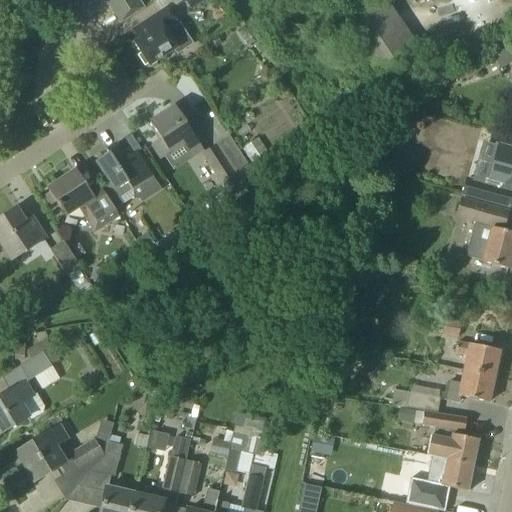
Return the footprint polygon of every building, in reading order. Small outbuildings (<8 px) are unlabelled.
[(145,8),(139,0),(103,0),(119,25),(145,8)] [(184,0),(191,10),(206,0),(184,0)] [(376,85),(423,57),(384,0),(372,0),(335,26),(376,85)] [(347,0),(353,8),(364,0),(347,0)] [(150,19),(133,30),(139,39),(133,43),(148,67),(177,49),(179,53),(193,44),(180,23),(174,27),(171,24),(176,21),(167,8),(150,19)] [(511,42),(491,53),(492,55),(499,70),(511,62),(511,42)] [(191,159),(201,153),(202,152),(184,124),(173,107),(149,123),(161,140),(152,146),(161,160),(182,146),(191,159)] [(215,144),(202,152),(201,153),(231,200),(245,191),(215,144)] [(151,177),(135,152),(124,159),(115,145),(105,151),(107,154),(94,163),(105,179),(113,193),(122,205),(133,198),(132,190),(151,177)] [(488,181),(510,187),(511,187),(511,150),(497,146),(488,181)] [(78,208),(85,219),(94,234),(119,217),(108,202),(97,185),(87,192),(74,172),(47,190),(58,206),(64,217),(78,208)] [(511,195),(511,191),(466,178),(461,196),(509,209),(511,195)] [(511,234),(502,231),(507,213),(459,199),(454,218),(473,223),(464,257),(482,261),(482,263),(507,270),(511,253),(511,234)] [(44,239),(42,236),(31,219),(24,224),(15,210),(0,219),(0,244),(10,261),(27,250),(44,239)] [(79,269),(62,242),(49,250),(66,277),(79,269)] [(397,256),(393,269),(413,275),(417,261),(397,256)] [(444,321),(442,334),(457,337),(460,324),(444,321)] [(51,368),(49,365),(58,360),(45,338),(24,351),(30,361),(18,368),(27,382),(51,368)] [(463,371),(493,377),(499,351),(469,345),(456,343),(454,354),(466,356),(463,371)] [(12,344),(12,356),(23,357),(24,345),(12,344)] [(463,371),(460,384),(447,381),(443,400),(458,403),(459,397),(488,403),(493,377),(463,371)] [(0,434),(27,418),(19,405),(32,397),(23,383),(0,397),(0,434)] [(436,413),(439,398),(438,398),(439,391),(410,386),(409,393),(393,390),(391,406),(436,413)] [(431,458),(472,467),(478,441),(459,437),(460,433),(463,433),(465,419),(445,416),(423,412),(421,426),(434,429),(433,436),(430,435),(426,455),(432,456),(431,458)] [(234,427),(233,433),(270,442),(271,436),(261,434),(265,420),(245,415),(242,429),(234,427)] [(33,482),(50,472),(64,464),(54,447),(66,440),(58,428),(16,453),(33,482)] [(148,430),(144,446),(161,451),(166,435),(148,430)] [(177,494),(185,461),(188,446),(189,446),(189,444),(174,441),(170,458),(169,458),(162,490),(177,494)] [(101,455),(93,442),(69,456),(77,470),(101,455)] [(104,456),(88,471),(88,472),(110,477),(114,477),(121,447),(119,446),(107,443),(104,456)] [(259,458),(256,471),(249,469),(248,476),(240,508),(255,511),(263,479),(268,460),(259,458)] [(467,492),(472,467),(431,458),(426,482),(426,483),(440,486),(447,488),(449,489),(467,492)] [(177,494),(193,497),(200,464),(185,461),(177,494)] [(410,478),(404,504),(437,511),(441,511),(443,511),(449,489),(447,488),(440,486),(426,484),(426,483),(426,482),(410,478)] [(303,486),(298,510),(307,511),(315,511),(320,489),(303,486)] [(126,511),(131,494),(108,488),(105,488),(101,509),(99,511),(126,511)] [(213,511),(216,502),(219,492),(206,489),(204,499),(200,511),(192,511),(186,510),(185,511),(213,511)] [(126,511),(159,511),(163,501),(131,494),(126,511)] [(226,511),(228,505),(216,502),(213,511),(226,511)] [(436,511),(437,511),(404,504),(392,502),(389,511),(436,511)]
